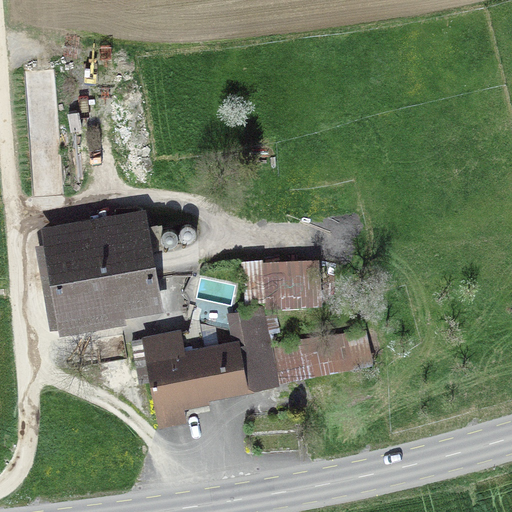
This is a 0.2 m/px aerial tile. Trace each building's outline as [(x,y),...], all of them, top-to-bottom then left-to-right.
[(180,240),(186,243),(191,241),(194,235),(192,229),(186,226),(180,228),(177,234),(178,237),(180,240)] [(160,243),(165,247),(171,246),(176,241),(175,234),(173,231),(170,230),(163,231),(159,236),(160,243)] [(116,303),(154,296),(143,231),(47,248),(61,325),(118,315),(116,303)] [(264,302),(264,308),(314,306),(313,262),(240,264),(243,303),(264,302)] [(233,330),(230,309),(194,300),(190,321),(233,330)] [(258,309),(232,314),(238,345),(202,352),(198,330),(130,343),(137,383),(149,381),(153,404),(361,365),(355,334),(266,351),(263,334),(276,332),(273,316),(260,318),(258,309)]
